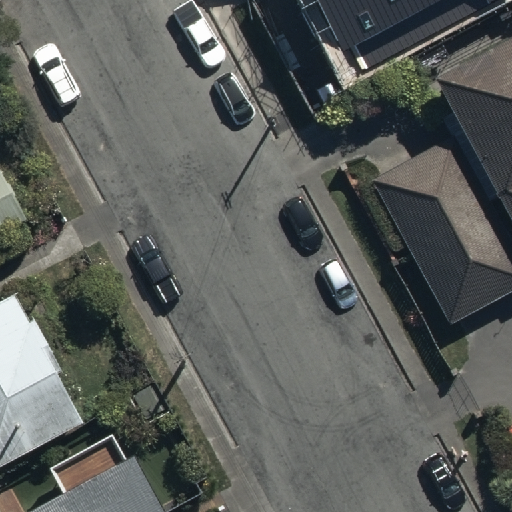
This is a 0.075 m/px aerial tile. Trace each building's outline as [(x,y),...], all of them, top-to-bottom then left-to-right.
[(326,0),(363,71),(500,0),(326,0)] [(458,149),(376,194),(456,338),(511,306),(511,66),(436,109),(458,149)] [(0,252),(26,238),(0,192),(0,252)] [(0,487),(85,441),(60,395),(64,392),(34,337),(31,339),(17,312),(0,321),(0,487)] [(11,500),(16,511),(219,511),(215,504),(195,511),(168,511),(151,479),(144,466),(126,436),(84,459),(49,481),(11,500)]
